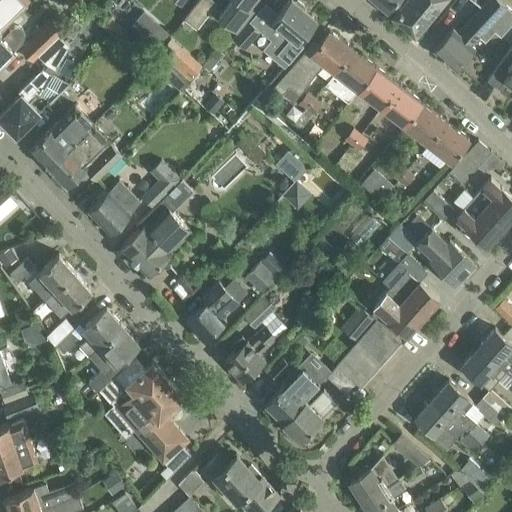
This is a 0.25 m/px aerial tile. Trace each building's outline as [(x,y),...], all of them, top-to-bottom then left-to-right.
[(217,2),(214,0),(198,0),(185,17),(197,27),(217,2)] [(249,4),(251,0),(229,0),(218,15),(238,30),(255,8),(249,4)] [(283,24),(264,46),(284,65),(314,30),(310,26),(317,18),(305,8),(307,6),(299,0),(288,0),(274,16),(283,24)] [(405,0),(394,13),(415,31),(442,0),(405,0)] [(511,23),(511,9),(501,0),(488,0),(460,32),(454,26),(434,48),(456,67),(475,45),(472,43),(479,35),(486,42),(497,30),(501,34),(511,23)] [(142,10),(130,23),(155,46),(167,33),(142,10)] [(115,37),(125,28),(113,15),(103,25),(115,37)] [(38,54),(64,29),(52,16),(25,42),(23,40),(26,36),(26,31),(24,27),(20,24),(14,25),(10,27),(8,24),(0,31),(0,65),(21,46),(33,59),(38,54)] [(233,36),(245,48),(261,31),(248,20),(233,36)] [(85,24),(79,21),(68,32),(76,38),(85,24)] [(326,59),(336,67),(352,46),(329,28),(313,49),(305,49),(274,84),(283,92),(290,84),(300,92),(326,59)] [(65,30),(64,29),(38,54),(46,62),(56,69),(70,44),(60,34),(65,30)] [(175,62),(187,49),(172,36),(160,49),(175,62)] [(505,78),(511,82),(511,44),(488,78),(499,86),(505,78)] [(352,46),(336,67),(325,81),(348,100),(360,85),(376,64),(352,46)] [(225,53),(218,47),(203,63),(209,70),(212,67),(217,61),(225,53)] [(181,90),(190,80),(162,55),(153,64),(181,90)] [(400,82),(376,64),(360,85),(383,103),(400,82)] [(67,81),(42,66),(20,89),(22,91),(0,111),(0,114),(6,121),(5,125),(11,131),(15,130),(17,132),(31,118),(40,110),(30,99),(38,92),(51,99),(67,81)] [(400,82),(383,103),(407,121),(423,100),(400,82)] [(306,107),(316,96),(308,90),(299,102),(306,107)] [(188,99),(179,91),(170,101),(179,109),(188,99)] [(207,106),(214,113),(225,101),(217,94),(207,106)] [(323,101),(316,96),(306,107),(314,113),(323,101)] [(446,118),(423,100),(407,121),(430,139),(446,118)] [(71,145),(94,122),(76,105),(53,126),(53,125),(31,146),(49,165),(71,145)] [(470,136),(446,118),(430,139),(453,157),(470,136)] [(214,127),(206,128),(207,133),(209,141),(218,140),(228,129),(220,121),(214,127)] [(123,152),(94,122),(71,145),(49,165),(67,184),(86,166),(97,177),(123,152)] [(345,138),(353,143),(361,131),(354,126),(345,138)] [(247,131),(237,141),(258,162),(268,152),(247,131)] [(369,137),(361,131),(353,143),(360,149),(369,137)] [(289,149),(276,162),(295,179),(307,166),(290,149),(289,149)] [(480,164),(469,154),(453,173),(463,182),(480,164)] [(142,194),(154,206),(182,178),(162,158),(150,170),(158,178),(142,194)] [(399,180),(408,168),(400,162),(391,174),(399,180)] [(381,199),(395,184),(375,167),(361,182),(381,199)] [(415,173),(408,168),(399,180),(406,185),(415,173)] [(0,200),(9,192),(8,191),(9,189),(4,183),(6,181),(0,174),(0,200)] [(474,194),(505,222),(511,214),(511,193),(491,175),(474,194)] [(142,201),(119,178),(89,209),(112,231),(142,201)] [(194,189),(182,178),(154,206),(134,225),(138,229),(121,245),(148,273),(172,250),(170,248),(189,229),(171,210),(194,189)] [(310,191),(298,180),(283,196),(296,207),(310,191)] [(434,188),(424,199),(444,216),(454,205),(434,188)] [(505,222),(474,194),(456,213),(467,223),(466,224),(487,243),(505,222)] [(390,232),(409,248),(418,238),(404,224),(404,223),(400,220),(390,232)] [(433,224),(419,238),(435,254),(431,257),(455,280),(474,260),(451,237),(448,240),(433,224)] [(398,259),(409,248),(390,232),(381,244),(398,259)] [(10,247),(0,253),(0,254),(6,264),(16,257),(10,247)] [(264,292),(288,267),(270,250),(246,274),(264,292)] [(41,268),(31,278),(47,296),(77,270),(60,251),(41,268)] [(11,271),(19,280),(38,263),(30,254),(11,271)] [(343,280),(353,270),(342,260),(332,270),(343,280)] [(405,297),(424,314),(440,296),(408,267),(392,285),(405,297)] [(77,270),(47,296),(63,314),(73,304),(74,305),(93,289),(77,270)] [(208,299),(187,319),(205,338),(227,317),(224,314),(238,300),(237,298),(218,278),(202,293),(208,299)] [(400,327),(407,333),(424,314),(405,297),(392,285),(376,303),(377,305),(371,311),(396,332),(400,327)] [(266,294),(244,314),(255,326),(261,321),(273,310),(277,306),(266,294)] [(511,321),(511,308),(503,299),(494,308),(510,323),(511,321)] [(366,329),(377,318),(361,303),(350,314),(366,329)] [(84,324),(91,332),(80,342),(90,354),(102,344),(101,343),(124,324),(107,304),(84,324)] [(236,349),(225,360),(242,379),(265,358),(260,352),(276,337),(275,337),(287,325),(273,310),(261,321),(264,325),(248,339),(244,334),(234,343),(238,347),(236,349)] [(47,332),(55,341),(75,324),(67,315),(47,332)] [(401,339),(377,318),(366,329),(336,362),(337,363),(327,374),(347,392),(357,380),(361,384),(401,339)] [(27,339),(43,335),(40,320),(24,324),(27,339)] [(90,379),(96,387),(111,373),(133,353),(130,350),(140,341),(124,324),(101,343),(102,344),(90,354),(102,368),(90,379)] [(478,345),(506,370),(506,369),(511,374),(511,340),(495,326),(478,345)] [(72,327),(56,342),(64,351),(81,337),(72,327)] [(506,370),(478,345),(462,363),(489,388),(491,386),(506,370)] [(0,388),(1,388),(5,399),(28,391),(24,379),(11,383),(1,349),(0,349),(0,388)] [(133,353),(111,373),(96,387),(98,389),(100,387),(111,399),(131,382),(136,389),(113,409),(131,430),(136,425),(166,459),(190,438),(166,410),(184,395),(154,359),(145,367),(133,353)] [(283,357),(270,369),(277,377),(290,364),(283,357)] [(284,420),(305,399),(321,383),(319,382),(331,368),(325,362),(312,376),(302,366),(266,402),(284,420)] [(432,397),(483,441),(490,433),(465,410),(474,400),(449,378),(432,397)] [(483,395),(485,398),(504,414),(511,405),(494,389),(491,386),(489,388),(483,395)] [(305,399),(284,420),(283,420),(302,438),(324,416),(323,415),(337,401),(325,389),(310,404),(305,399)] [(39,405),(34,394),(4,405),(9,417),(39,405)] [(496,422),(504,414),(485,398),(483,395),(475,403),(479,407),(478,407),(496,422)] [(483,441),(432,397),(416,415),(433,431),(449,444),(458,434),(460,431),(464,435),(460,438),(474,451),(483,441)] [(0,425),(0,450),(31,440),(23,417),(0,425)] [(393,440),(418,464),(419,463),(429,456),(401,432),(393,440)] [(0,472),(37,460),(31,440),(0,450),(0,472)] [(251,511),(258,511),(264,507),(279,493),(251,463),(248,465),(237,453),(230,460),(221,450),(214,457),(201,469),(211,479),(215,475),(238,499),(239,498),(251,511)] [(350,479),(364,499),(399,476),(383,452),(371,465),(358,473),(350,479)] [(459,468),(470,478),(482,488),(492,477),(470,457),(459,468)] [(427,474),(420,464),(419,463),(418,464),(403,473),(411,484),(427,474)] [(118,491),(129,483),(120,470),(109,478),(118,491)] [(406,488),(399,476),(364,499),(371,511),(390,511),(398,507),(391,497),(406,488)] [(485,490),(482,488),(470,478),(462,483),(474,502),(485,490)] [(73,495),(79,492),(75,480),(50,489),(47,481),(3,496),(9,511),(25,511),(51,503),(73,495)] [(73,511),(73,510),(84,506),(79,492),(73,495),(51,503),(25,511),(73,511)] [(204,511),(189,495),(181,503),(189,511),(204,511)] [(429,511),(435,511),(446,505),(441,497),(426,506),(429,511)] [(172,511),(189,511),(181,503),(172,511)]
